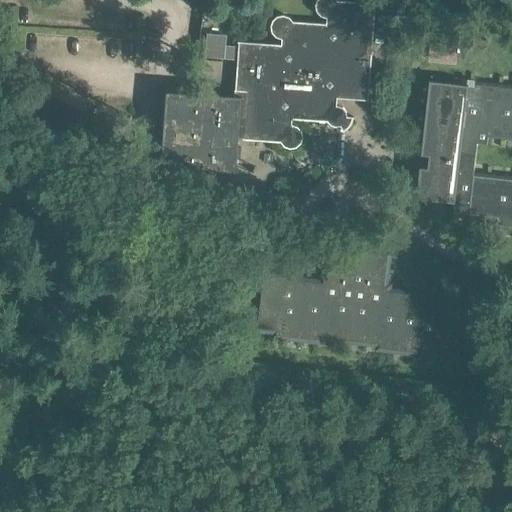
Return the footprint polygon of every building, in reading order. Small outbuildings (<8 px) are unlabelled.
[(169,93),(163,164),(235,170),(237,139),(281,142),(285,147),(290,149),(297,148),(298,147),(301,144),(303,138),(302,132),(298,128),(292,125),(292,119),(299,119),(328,121),(331,125),(335,127),(339,127),(341,126),(344,132),(345,131),(347,129),(349,127),(351,124),(352,121),(353,118),(347,117),(346,112),(343,108),(338,107),(336,107),(337,98),(369,100),(372,53),(373,53),(373,52),(372,52),(375,7),(375,4),(338,2),(338,1),(336,0),(318,0),(316,6),(317,12),(318,13),(321,16),(327,19),(327,25),(293,23),(288,17),(283,16),(277,18),(273,22),(271,28),(273,33),(277,38),(282,39),(282,46),(242,43),(239,42),(238,42),(238,44),(239,44),(237,89),(236,98),(169,93)] [(231,4),(203,2),(202,14),(230,16),(231,4)] [(430,39),(429,63),(457,65),(459,41),(430,39)] [(214,46),(213,57),(221,58),(222,46),(214,46)] [(467,86),(430,81),(422,155),(430,156),(428,170),(420,169),(417,199),(454,203),(452,216),(497,221),(496,229),(511,230),(511,84),(467,79),(467,86)] [(50,81),(41,101),(78,119),(88,99),(50,81)] [(369,249),(353,247),(353,251),(331,249),(327,280),(323,279),(323,283),(292,280),(293,267),(265,264),(257,328),(276,330),(276,335),(317,339),(317,337),(381,344),(380,348),(439,355),(440,350),(456,352),(462,300),(387,291),(388,288),(385,287),(388,255),(368,253),(369,249)]
